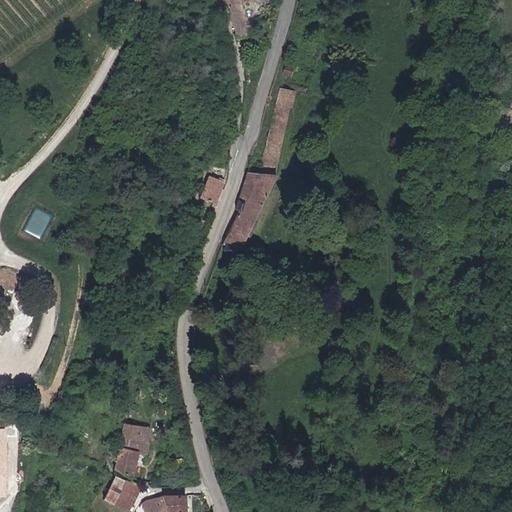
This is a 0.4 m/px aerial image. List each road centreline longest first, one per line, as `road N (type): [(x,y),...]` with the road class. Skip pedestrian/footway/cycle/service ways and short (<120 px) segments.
road 1 (tertiary): [(235,187),(192,326),(189,373),(195,427),(225,511)]
road 2 (unclassified): [(138,0),(91,97),(0,214)]
road 3 (tertiary): [(293,0),(235,187)]
road 4 (unclassified): [(224,0),(240,55),(235,187)]
road 5 (unclassified): [(511,128),(482,43),(483,0)]
